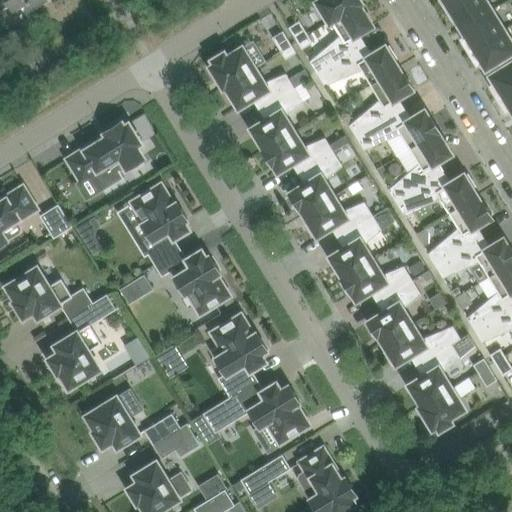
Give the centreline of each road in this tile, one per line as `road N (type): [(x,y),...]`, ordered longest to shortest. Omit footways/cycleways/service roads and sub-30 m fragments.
road 1 (residential): [(147,67),(394,463),(423,466),(511,410)]
road 2 (residential): [(511,183),(399,0)]
road 3 (residential): [(147,67),(0,154)]
road 4 (residential): [(0,390),(77,511)]
road 5 (residential): [(255,0),(147,67)]
